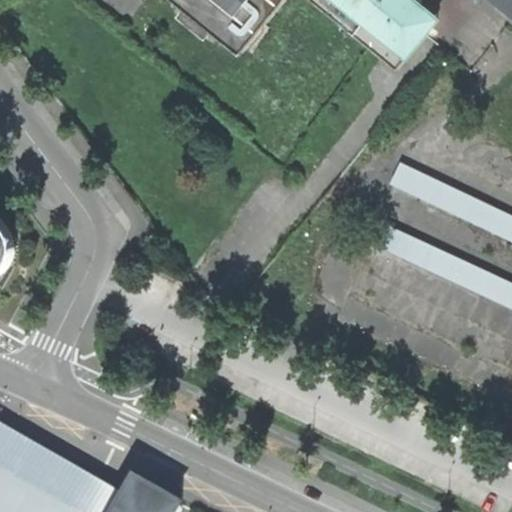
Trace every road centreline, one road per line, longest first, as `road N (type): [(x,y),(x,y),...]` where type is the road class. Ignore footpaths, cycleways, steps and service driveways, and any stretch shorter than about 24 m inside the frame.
road 1 (unclassified): [(0,92),(94,229),(92,259),(29,384)]
road 2 (tertiary): [(299,511),(29,384)]
